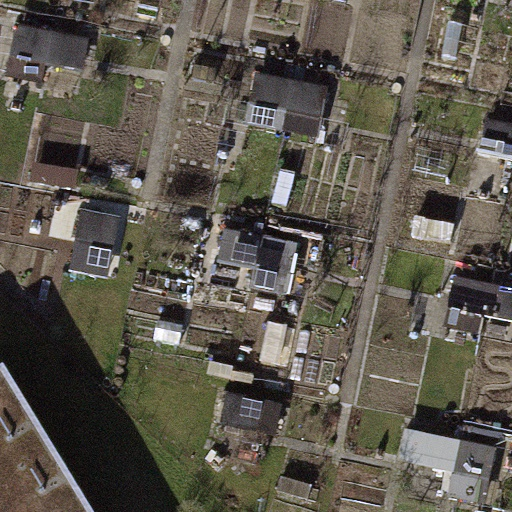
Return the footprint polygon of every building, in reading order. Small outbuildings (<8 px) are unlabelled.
[(16,30),(15,80),(90,81),(91,31),(16,30)] [(256,126),(330,129),(332,80),(258,77),(256,126)] [(295,292),(305,243),(232,229),(222,278),(295,292)] [(511,317),(511,283),(469,277),(464,311),(511,317)] [(80,511),(0,379),(0,511),(80,511)] [(455,467),(452,495),(494,498),(500,440),(410,432),(407,462),(455,467)]
